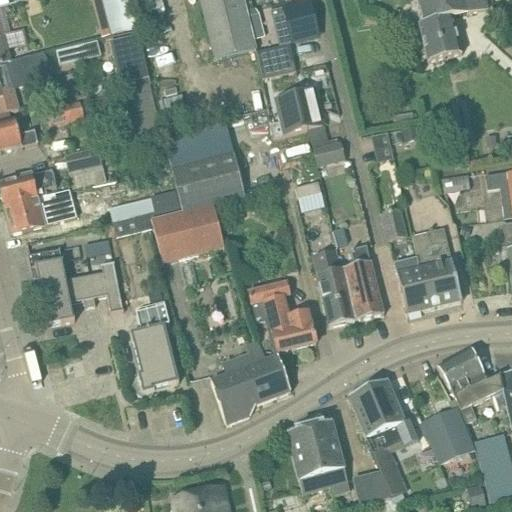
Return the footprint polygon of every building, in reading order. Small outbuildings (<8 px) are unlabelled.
[(90,0),(101,39),(137,30),(129,0),(90,0)] [(198,0),(215,63),(255,52),(252,43),(252,42),(250,33),(246,19),(241,0),(198,0)] [(418,28),(423,46),(427,65),(462,57),(453,20),(488,11),(484,0),(417,0),(424,26),(418,28)] [(310,5),(271,15),(280,51),(289,48),(319,41),(310,5)] [(0,66),(9,64),(12,63),(5,38),(9,37),(3,15),(8,14),(7,8),(0,9),(0,66)] [(258,16),(246,19),(250,33),(252,42),(252,43),(264,40),(258,16)] [(139,38),(110,44),(119,87),(148,80),(140,44),(139,38)] [(82,45),(55,52),(58,67),(86,60),(82,45)] [(280,51),(256,56),(262,83),(295,75),(289,48),(280,51)] [(9,64),(0,66),(0,116),(23,110),(18,91),(13,92),(13,91),(16,90),(15,86),(17,80),(24,75),(25,78),(47,72),(43,59),(22,64),(21,61),(9,65),(9,64)] [(78,75),(66,78),(70,91),(81,88),(78,75)] [(150,87),(115,93),(116,95),(118,107),(127,146),(162,137),(150,87)] [(309,132),(309,133),(323,130),(314,93),(275,103),(282,128),(272,131),(274,140),(284,138),(309,132)] [(116,95),(99,99),(102,111),(118,107),(116,95)] [(46,113),(50,130),(84,121),(80,105),(46,113)] [(0,125),(0,152),(4,151),(5,155),(38,146),(34,133),(19,138),(15,122),(0,125)] [(323,130),(309,133),(318,170),(344,164),(339,140),(326,143),(323,130)] [(387,136),(375,138),(381,165),(393,162),(387,136)] [(109,150),(65,160),(68,174),(101,166),(100,161),(111,158),(109,150)] [(182,215),(212,208),(244,200),(233,157),(202,165),(171,172),(182,215)] [(167,162),(156,165),(159,176),(169,174),(167,162)] [(0,187),(0,195),(4,210),(47,199),(45,192),(55,189),(51,174),(32,179),(31,175),(13,179),(14,184),(0,187)] [(511,219),(511,221),(511,175),(485,180),(487,194),(500,192),(504,220),(511,219)] [(441,182),(443,196),(469,192),(467,178),(441,182)] [(294,191),(297,202),(312,199),(320,197),(317,185),(294,191)] [(47,199),(4,210),(11,238),(66,224),(66,222),(75,220),(69,194),(47,199)] [(111,224),(147,215),(153,213),(155,222),(164,219),(160,201),(152,204),(151,200),(108,211),(111,224)] [(212,208),(182,215),(152,223),(162,266),(204,256),(223,251),(212,208)] [(380,219),(387,245),(406,241),(400,214),(380,219)] [(147,215),(111,224),(116,241),(151,233),(147,215)] [(511,283),(511,292),(511,225),(502,227),(511,283)] [(343,232),(332,235),(336,250),(347,247),(343,232)] [(443,232),(411,240),(416,259),(417,266),(418,265),(419,272),(418,272),(419,277),(421,276),(422,283),(426,282),(433,311),(461,305),(456,285),(443,232)] [(109,243),(85,248),(87,260),(111,255),(109,243)] [(355,268),(339,273),(351,325),(384,318),(366,250),(351,253),(355,268)] [(351,325),(339,273),(336,257),(335,253),(313,258),(316,273),(315,274),(329,331),(351,325)] [(35,274),(46,333),(73,329),(69,310),(83,306),(85,312),(95,310),(93,303),(108,301),(111,317),(109,317),(110,319),(123,316),(122,314),(118,294),(116,284),(114,271),(114,270),(114,269),(100,272),(100,273),(101,273),(102,278),(64,286),(61,271),(62,271),(59,255),(26,261),(29,275),(34,274),(34,275),(35,274)] [(416,259),(393,265),(396,277),(406,318),(433,311),(426,282),(422,283),(421,276),(419,277),(418,272),(419,272),(418,265),(417,266),(416,259)] [(283,301),(289,299),(286,285),(248,294),(256,326),(265,324),(273,356),(277,355),(277,356),(316,346),(311,328),(308,315),(288,320),(283,301)] [(138,379),(139,383),(134,384),(138,399),(154,395),(154,392),(178,386),(173,367),(165,329),(169,328),(165,308),(154,311),(135,315),(140,335),(130,338),(140,378),(138,379)] [(226,379),(211,385),(226,429),(250,419),(255,409),(290,395),(276,359),(266,363),(259,343),(247,347),(249,355),(221,366),(226,379)] [(471,409),(502,394),(499,379),(486,384),(470,352),(437,370),(449,393),(450,392),(461,413),(466,426),(475,423),(471,409)] [(502,394),(510,432),(511,431),(511,374),(498,377),(499,379),(502,394)] [(348,399),(356,418),(381,479),(390,501),(406,494),(390,455),(418,444),(410,423),(405,425),(387,383),(348,399)] [(422,426),(439,467),(474,453),(464,430),(456,412),(422,426)] [(291,456),(303,498),(332,490),(334,498),(349,493),(331,424),(286,436),(291,456)] [(511,469),(509,459),(481,466),(491,507),(511,502),(511,469)] [(376,506),(390,502),(390,501),(381,479),(356,487),(364,508),(376,506)] [(268,483),(261,484),(263,492),(270,490),(268,483)] [(173,511),(227,511),(222,489),(172,501),(173,511)] [(467,492),(472,511),(486,508),(482,489),(467,492)] [(376,506),(377,511),(395,511),(394,506),(392,507),(390,502),(376,506)]
